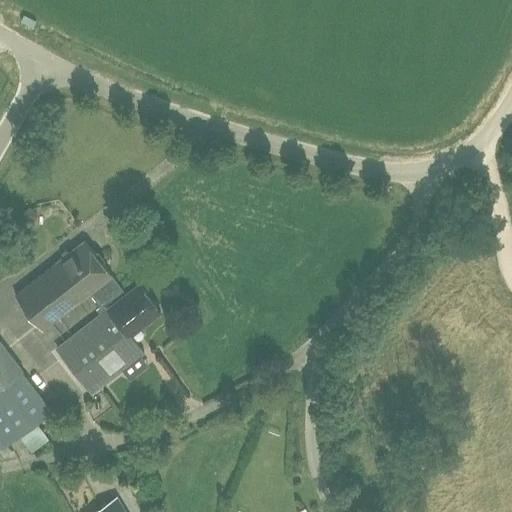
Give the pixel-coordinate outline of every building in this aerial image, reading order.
[(103,307),(124,291),(85,240),(15,294),(43,330),(92,292),(103,307)] [(124,291),(103,307),(106,310),(58,347),(93,392),(145,352),(130,334),(160,311),(140,284),(126,294),(124,291)] [(0,387),(22,370),(0,341),(0,387)] [(22,370),(0,387),(0,445),(2,448),(51,408),(22,372),(24,371),(22,370)] [(125,511),(117,497),(93,511),(125,511)]
